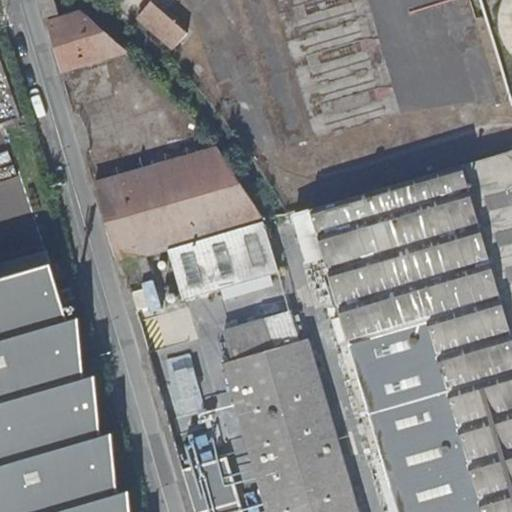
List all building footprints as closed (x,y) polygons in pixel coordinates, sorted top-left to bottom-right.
[(51,0),(42,0),(46,14),(54,12),(51,0)] [(193,35),(154,1),(137,20),(175,54),(193,35)] [(61,73),(126,54),(105,36),(76,12),(46,21),(61,73)] [(230,172),(209,143),(92,177),(117,266),(122,264),(152,256),(168,251),(262,224),(251,204),(230,172)] [(511,511),(511,154),(310,212),(311,215),(301,218),(306,234),(315,232),(318,241),(332,288),(347,344),(342,346),(388,511),(511,511)] [(262,224),(168,251),(183,302),(277,274),(263,224),(262,224)] [(332,288),(318,241),(303,244),(317,291),(332,288)] [(48,252),(0,266),(0,282),(53,266),(48,252)] [(152,256),(122,264),(127,283),(137,280),(140,287),(153,283),(159,306),(166,303),(152,256)] [(0,282),(0,511),(133,511),(132,493),(120,494),(115,435),(103,436),(98,378),(86,379),(81,320),(69,321),(53,266),(0,282)] [(275,348),(227,362),(268,511),(360,511),(311,339),(303,341),(294,312),(267,319),(275,348)] [(185,322),(144,334),(178,458),(218,446),(196,364),(190,366),(186,349),(192,347),(185,322)] [(242,511),(227,458),(183,471),(194,511),(242,511)]
